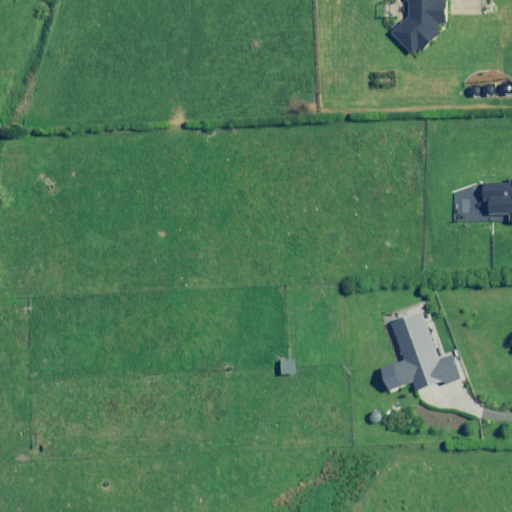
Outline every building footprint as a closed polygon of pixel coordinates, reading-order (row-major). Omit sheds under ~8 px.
[(404,0),(407,3),(407,16),(390,33),(411,55),(417,49),(420,52),(440,33),(436,30),(437,24),(444,24),(444,0),(404,0)] [(484,90),(484,91),(485,92),(486,93),(487,94),(488,94),(489,94),(492,94),(493,94),(494,93),(495,92),(496,91),(496,90),(497,89),(497,88),(496,87),(496,86),(496,85),(495,84),(494,83),(493,82),(492,82),(491,81),(490,81),(489,81),(488,82),(487,82),(486,83),(485,84),(484,85),(484,86),(483,85),(483,84),(482,83),(481,82),(480,82),(479,81),(478,81),(476,82),(475,82),(474,82),(473,83),(472,84),(472,85),(471,86),(471,87),(471,88),(471,89),(471,90),(472,91),(472,92),(473,93),(474,94),(475,94),(476,95),(478,95),(479,95),(480,94),(481,94),(482,93),(483,92),(483,91),(484,90)] [(511,178),(508,178),(508,183),(474,184),(453,193),(453,219),(507,221),(507,222),(511,222),(511,178)] [(448,354),(437,358),(419,311),(389,323),(402,359),(390,363),(399,386),(411,382),(414,390),(440,380),(442,385),(457,379),(448,354)] [(288,373),(289,359),(276,359),(275,372),(288,373)]
